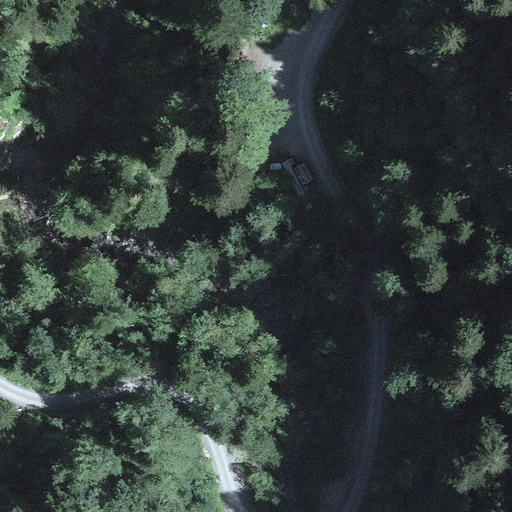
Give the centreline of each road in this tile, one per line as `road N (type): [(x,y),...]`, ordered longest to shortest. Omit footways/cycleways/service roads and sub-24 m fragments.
road 1 (track): [(338,0),(300,78),(307,136),(351,213),(374,282),(375,420),(367,471),(349,511)]
road 2 (track): [(0,381),(30,398),(78,401),(146,389),(195,400),(236,511)]
